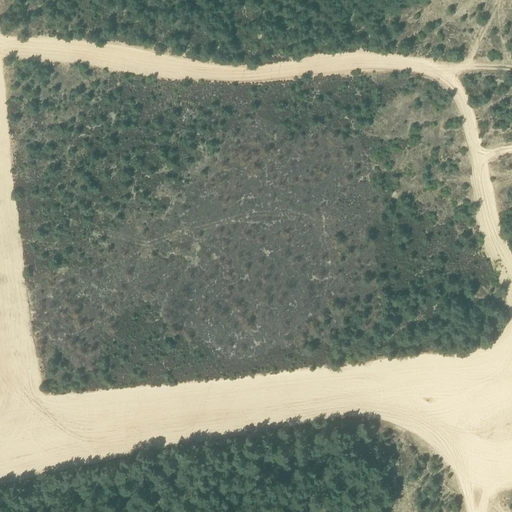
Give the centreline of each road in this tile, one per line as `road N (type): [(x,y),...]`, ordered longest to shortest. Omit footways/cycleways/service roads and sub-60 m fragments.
road 1 (track): [(511,267),(495,237),(460,89),(444,73),(332,65),(234,74),(117,55),(0,49)]
road 2 (track): [(0,446),(308,396),(429,392),(511,377)]
road 3 (track): [(29,437),(0,258)]
road 4 (track): [(351,394),(436,440),(469,511)]
